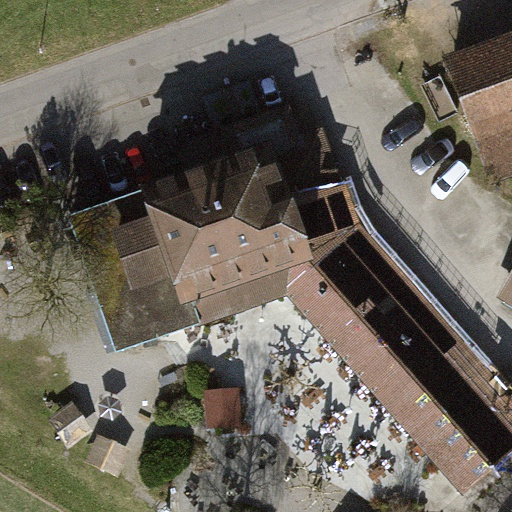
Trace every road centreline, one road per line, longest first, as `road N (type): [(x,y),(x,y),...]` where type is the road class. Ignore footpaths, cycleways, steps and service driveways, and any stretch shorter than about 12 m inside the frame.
road 1 (unknown): [(279,13),(511,315)]
road 2 (tertiary): [(317,0),(0,111)]
